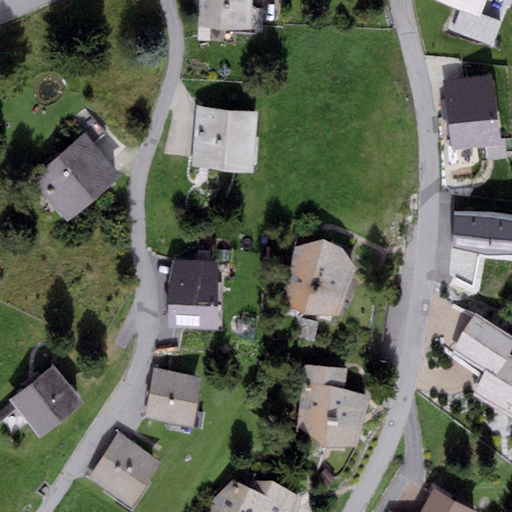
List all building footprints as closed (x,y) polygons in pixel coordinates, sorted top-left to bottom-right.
[(252,0),(199,0),(198,27),(251,29),(252,0)] [(484,0),(437,0),(479,16),(484,0)] [(442,80),(451,150),(501,144),(492,74),(442,80)] [(257,112),(197,107),(191,166),(251,172),(257,112)] [(83,132),(30,178),(67,221),(120,175),(83,132)] [(511,216),(488,212),(451,212),(448,248),(486,254),(511,253),(511,216)] [(323,239),(295,247),(284,303),(306,313),(339,315),(356,267),(343,248),(323,239)] [(169,283),(169,325),(218,327),(216,261),(174,259),(169,283)] [(511,349),(511,335),(477,313),(452,349),(485,370),(473,393),(511,414),(511,355),(510,354),(511,349)] [(83,402),(53,365),(9,401),(11,403),(0,412),(0,418),(13,434),(27,423),(39,437),(83,402)] [(155,368),(145,418),(192,427),(202,377),(155,368)] [(361,381),(301,379),(300,430),(360,432),(361,381)] [(120,433),(89,478),(130,506),(161,461),(120,433)] [(273,480),(234,480),(211,500),(210,511),(296,511),(301,497),(273,480)] [(476,511),(433,487),(421,511),(393,511),(388,510),(387,511),(476,511)]
